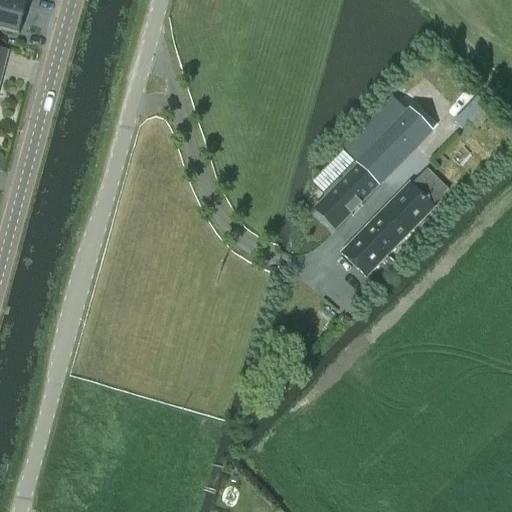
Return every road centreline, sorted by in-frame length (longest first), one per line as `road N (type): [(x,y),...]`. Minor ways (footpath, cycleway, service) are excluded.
road 1 (unclassified): [(19,511),(161,0)]
road 2 (tertiary): [(0,267),(72,0)]
